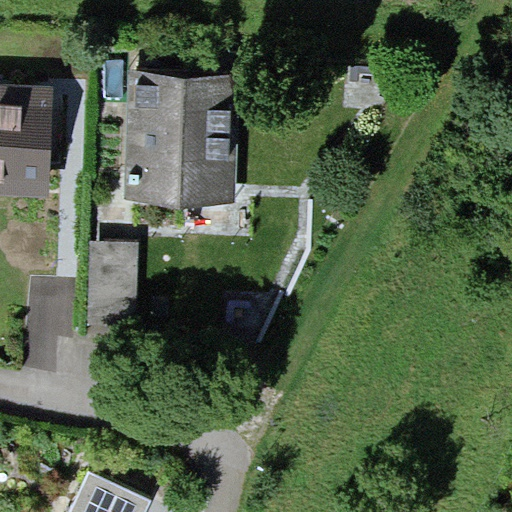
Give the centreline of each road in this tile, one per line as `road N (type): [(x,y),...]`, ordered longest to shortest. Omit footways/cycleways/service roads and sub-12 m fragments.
road 1 (track): [(226,452),(279,384),(369,197),(483,0)]
road 2 (residential): [(220,511),(232,486),(226,452),(192,419),(0,388)]
